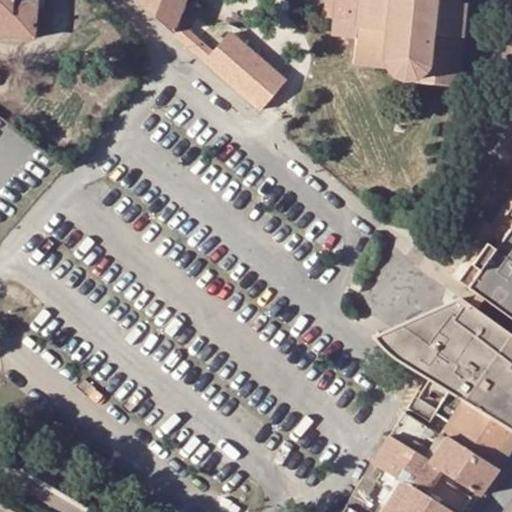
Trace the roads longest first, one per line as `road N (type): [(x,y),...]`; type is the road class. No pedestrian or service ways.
road 1 (residential): [(115,0),(154,50),(159,77),(2,263)]
road 2 (residential): [(0,340),(204,511)]
